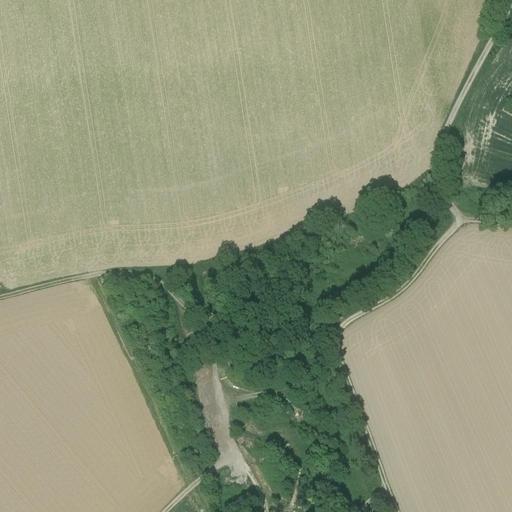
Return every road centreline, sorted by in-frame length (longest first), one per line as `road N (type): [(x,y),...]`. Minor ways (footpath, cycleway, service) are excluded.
road 1 (track): [(232,456),(207,331),(171,292),(148,277),(114,273),(0,299)]
road 2 (track): [(511,0),(444,139),(440,183),(459,223)]
road 3 (track): [(337,328),(406,286),(459,223),(511,226)]
road 4 (track): [(394,498),(337,328)]
road 5 (unknown): [(209,340),(249,330),(264,339),(337,328)]
